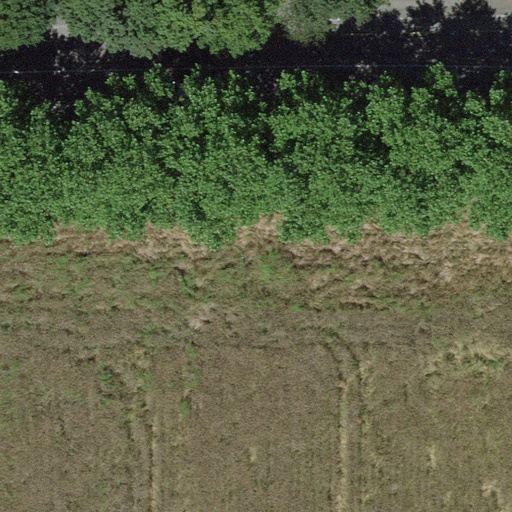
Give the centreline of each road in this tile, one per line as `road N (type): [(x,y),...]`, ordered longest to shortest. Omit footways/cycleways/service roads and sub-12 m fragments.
road 1 (secondary): [(0,73),(511,65)]
road 2 (track): [(511,182),(0,185)]
